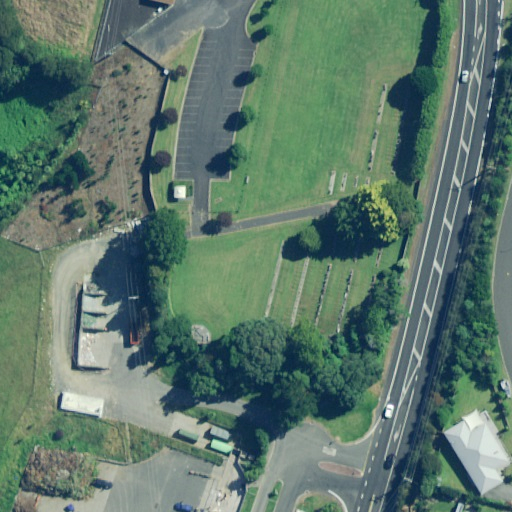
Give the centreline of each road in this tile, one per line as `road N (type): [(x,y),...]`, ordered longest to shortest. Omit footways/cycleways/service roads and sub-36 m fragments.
road 1 (primary): [(371,511),(454,194),(479,0)]
road 2 (residential): [(511,348),(503,281),(511,224)]
